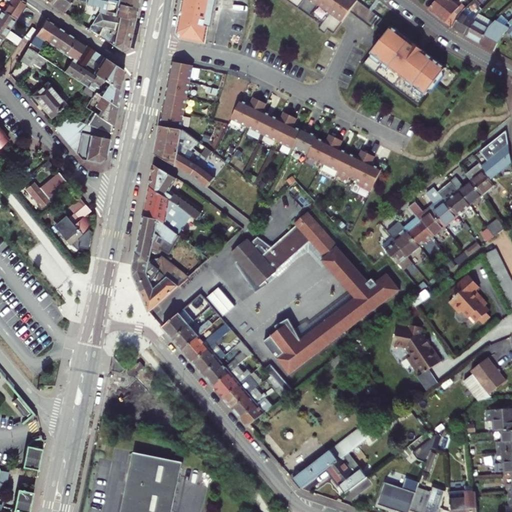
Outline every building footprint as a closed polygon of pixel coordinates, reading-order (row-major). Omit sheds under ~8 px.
[(7,0),(11,2),(5,11),(16,19),(27,3),(21,0),(7,0)] [(53,0),(51,4),(64,13),(66,9),(72,0),(53,0)] [(138,7),(104,0),(87,0),(87,4),(93,6),(93,10),(100,12),(135,19),(138,7)] [(181,40),(205,44),(208,27),(212,28),(216,0),(284,0),(320,26),(317,30),(323,34),(326,31),(332,35),(356,0),(183,0),(177,34),(181,40)] [(436,0),(428,10),(452,29),(458,20),(453,15),(460,8),(454,2),(455,0),(436,0)] [(466,36),(475,21),(473,18),(482,9),(479,6),(482,2),(479,0),(473,0),(464,9),(458,20),(452,29),(466,36)] [(64,13),(70,17),(73,14),(66,9),(64,13)] [(0,35),(4,37),(16,19),(5,11),(3,10),(0,13),(0,35)] [(122,51),(129,47),(135,19),(100,12),(89,29),(122,51)] [(482,13),(475,21),(466,36),(480,44),(489,28),(485,25),(485,23),(489,17),(482,13)] [(485,25),(489,28),(496,21),(489,17),(485,23),(485,25)] [(489,28),(480,44),(494,52),(503,35),(511,25),(511,18),(504,27),(497,20),(496,21),(489,28)] [(32,42),(42,49),(46,42),(57,26),(46,19),(32,42)] [(55,48),(66,32),(57,26),(46,42),(55,48)] [(385,63),(390,67),(409,81),(435,59),(392,27),(372,54),(382,61),(385,63)] [(6,39),(17,46),(22,38),(11,31),(6,39)] [(66,54),(76,38),(66,32),(55,48),(66,54)] [(117,106),(120,90),(76,61),(86,45),(76,38),(66,54),(73,59),(65,71),(96,92),(117,106)] [(124,70),(86,45),(76,61),(120,90),(124,70)] [(20,61),(30,67),(38,54),(28,47),(20,61)] [(380,64),(382,61),(372,54),(370,57),(380,64)] [(382,61),(380,64),(370,57),(365,65),(398,90),(406,84),(409,81),(390,67),(388,70),(383,66),(385,63),(382,61)] [(171,66),(191,70),(192,65),(172,61),(171,66)] [(169,77),(189,81),(191,70),(171,66),(169,77)] [(445,76),(444,71),(428,92),(433,92),(445,76)] [(166,91),(187,95),(189,81),(169,77),(166,91)] [(33,95),(51,117),(65,105),(47,83),(33,95)] [(415,86),(413,84),(411,88),(406,84),(398,90),(418,105),(426,94),(425,93),(423,96),(413,89),(415,86)] [(423,96),(425,93),(415,86),(413,89),(423,96)] [(187,95),(166,91),(162,114),(183,118),(187,95)] [(88,125),(111,134),(117,106),(96,92),(92,98),(98,101),(95,106),(101,110),(97,115),(95,114),(88,125)] [(250,104),(242,100),(233,119),(293,149),(294,147),(309,154),(308,156),(318,161),(333,144),(339,139),(330,134),(326,141),(317,137),(317,135),(302,128),(302,129),(293,125),(297,118),(284,112),(280,119),(263,110),(266,103),(253,97),(250,104)] [(160,126),(180,131),(183,118),(162,114),(160,126)] [(106,158),(111,134),(88,125),(67,116),(55,127),(81,159),(100,163),(106,158)] [(180,142),(180,144),(191,152),(193,149),(206,159),(211,153),(183,131),(180,131),(160,126),(158,137),(180,142)] [(484,170),(492,182),(511,167),(511,165),(505,156),(510,153),(507,135),(481,154),(489,163),(483,168),(484,170)] [(180,144),(180,142),(158,137),(155,155),(192,177),(206,188),(215,177),(190,159),(194,154),(191,152),(180,144)] [(339,139),(333,144),(318,161),(338,171),(336,174),(348,180),(350,176),(361,182),(360,186),(371,191),(382,169),(371,163),(375,156),(362,150),(358,157),(339,148),(343,140),(339,139)] [(466,174),(471,181),(484,170),(483,168),(480,164),(466,174)] [(153,165),(149,187),(190,217),(197,221),(201,214),(170,190),(177,179),(153,165)] [(482,196),(494,186),(492,182),(484,170),(471,181),(482,196)] [(48,201),(68,184),(59,172),(39,189),(33,182),(25,188),(42,208),(50,202),(48,201)] [(455,187),(458,191),(463,187),(456,177),(450,181),(455,187)] [(455,187),(450,181),(438,191),(442,196),(442,197),(455,187)] [(463,187),(458,191),(470,206),(482,196),(471,181),(463,187)] [(438,191),(433,186),(426,192),(434,202),(429,206),(433,212),(445,226),(458,216),(446,201),(442,197),(442,196),(438,191)] [(146,203),(165,213),(181,219),(186,224),(190,217),(149,187),(146,203)] [(458,191),(455,187),(442,197),(446,201),(458,191)] [(458,191),(446,201),(458,216),(470,206),(458,191)] [(85,204),(81,199),(70,209),(74,214),(85,204)] [(433,212),(429,206),(423,212),(415,202),(409,207),(417,218),(420,222),(432,237),(445,226),(433,212)] [(143,216),(160,220),(178,234),(186,224),(181,219),(165,213),(146,203),(143,216)] [(90,210),(85,204),(74,214),(68,219),(64,214),(53,224),(56,227),(57,226),(63,233),(62,234),(71,245),(92,225),(85,217),(88,214),(86,212),(90,210)] [(338,245),(307,211),(294,223),(296,225),(272,247),(257,236),(252,241),(253,242),(251,244),(246,239),(231,253),(238,261),(235,263),(256,293),(268,284),(266,281),(310,241),(324,257),(321,260),(350,292),(355,298),(300,340),(292,331),(287,323),(264,341),(290,373),(400,288),(386,272),(376,282),(372,278),(368,281),(337,246),(338,245)] [(178,234),(160,220),(143,216),(138,243),(136,253),(150,263),(150,260),(156,234),(171,243),(178,234)] [(420,222),(417,218),(404,228),(407,232),(420,222)] [(495,237),(506,228),(498,218),(487,227),(488,229),(495,237)] [(386,231),(392,238),(395,242),(407,232),(404,228),(402,226),(399,221),(386,231)] [(420,222),(407,232),(419,247),(432,237),(420,222)] [(482,234),(488,241),(495,237),(488,229),(482,234)] [(407,232),(395,242),(407,257),(419,247),(407,232)] [(382,247),(385,251),(386,250),(395,242),(392,238),(382,247)] [(310,241),(266,281),(268,284),(308,252),(321,268),(325,264),(321,260),(324,257),(310,241)] [(399,264),(402,268),(411,261),(407,257),(395,242),(386,250),(387,251),(398,265),(399,264)] [(481,247),(477,242),(466,250),(470,255),(481,247)] [(495,249),(483,255),(486,261),(498,255),(495,249)] [(134,276),(140,291),(158,275),(150,268),(152,265),(150,263),(136,253),(133,268),(134,276)] [(498,255),(486,261),(489,267),(501,261),(498,255)] [(150,260),(150,263),(152,265),(155,268),(163,258),(150,260)] [(155,268),(161,273),(178,286),(187,278),(163,258),(155,268)] [(489,267),(492,273),(504,267),(501,261),(489,267)] [(161,273),(155,268),(152,265),(150,268),(158,275),(161,273)] [(504,267),(492,273),(495,279),(507,273),(504,267)] [(149,312),(178,286),(161,273),(158,275),(140,291),(149,312)] [(510,279),(507,273),(495,279),(498,286),(510,279)] [(478,288),(468,277),(466,279),(465,278),(449,293),(453,297),(451,298),(453,300),(448,304),(458,315),(461,312),(465,317),(470,317),(475,323),(478,321),(481,325),(489,318),(486,314),(488,312),(484,308),(486,306),(479,298),(478,299),(472,293),(474,292),(478,288)] [(498,286),(501,292),(511,285),(511,282),(510,279),(498,286)] [(511,285),(501,292),(504,298),(511,293),(511,285)] [(422,291),(414,298),(419,304),(429,295),(425,290),(422,291)] [(306,321),(292,331),(300,340),(355,298),(350,292),(308,324),(306,321)] [(414,307),(419,304),(414,298),(410,301),(414,307)] [(195,321),(185,309),(163,328),(173,340),(195,321)] [(201,328),(195,321),(173,340),(182,351),(199,336),(221,317),(217,314),(201,328)] [(423,340),(419,335),(421,328),(409,325),(408,329),(397,327),(395,334),(394,334),(393,338),(394,338),(393,345),(405,348),(411,356),(407,359),(415,371),(419,368),(423,374),(426,372),(440,362),(424,339),(423,340)] [(210,348),(199,336),(182,351),(192,363),(210,348)] [(248,349),(247,348),(242,342),(237,346),(244,353),(248,349)] [(215,343),(210,348),(192,363),(203,375),(220,360),(226,356),(215,343)] [(227,367),(220,360),(203,375),(213,387),(238,366),(252,354),(248,349),(244,353),(227,367)] [(347,349),(334,359),(330,362),(335,370),(352,357),(347,349)] [(122,374),(127,369),(116,356),(114,357),(111,371),(122,374)] [(471,371),(489,394),(506,381),(488,357),(471,371)] [(440,362),(426,372),(436,386),(450,376),(440,362)] [(272,364),(265,369),(288,395),(293,391),(272,364)] [(244,373),(238,366),(213,387),(223,398),(251,375),(252,374),(248,369),(244,373)] [(259,386),(251,375),(223,398),(232,408),(255,389),(259,386)] [(110,388),(106,405),(118,408),(123,391),(110,388)] [(264,400),(255,389),(232,408),(240,418),(264,400)] [(15,407),(25,419),(34,412),(19,395),(13,400),(18,405),(15,407)] [(266,398),(264,400),(240,418),(247,426),(274,406),(266,398)] [(493,421),(494,432),(501,432),(511,430),(511,407),(486,410),(487,421),(493,421)] [(293,480),(301,490),(327,470),(348,454),(374,434),(366,423),(293,480)] [(497,453),(511,451),(511,430),(501,432),(502,441),(496,441),(497,453)] [(426,464),(436,435),(412,453),(418,461),(426,464)] [(41,436),(32,439),(27,445),(22,466),(39,469),(45,440),(41,439),(41,436)] [(123,511),(137,452),(132,451),(118,511),(123,511)] [(511,473),(511,451),(497,453),(498,463),(504,463),(505,474),(511,473)] [(137,452),(123,511),(169,511),(181,462),(137,452)] [(367,478),(348,454),(327,470),(339,485),(343,483),(349,492),(367,478)] [(343,483),(339,485),(346,494),(349,492),(343,483)] [(378,504),(399,511),(409,511),(410,511),(418,488),(418,487),(405,483),(403,489),(385,483),(378,504)] [(431,493),(418,488),(410,511),(413,511),(441,511),(443,509),(440,508),(445,492),(433,488),(431,493)] [(12,511),(29,511),(34,492),(17,489),(12,511)] [(449,493),(451,511),(467,511),(465,493),(465,491),(449,493)] [(477,511),(476,491),(465,493),(467,511),(477,511)]
